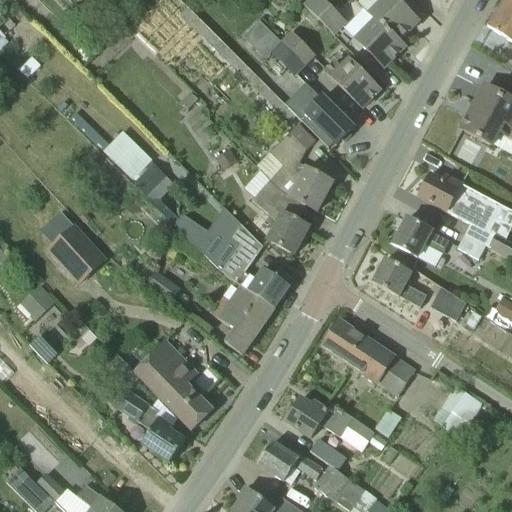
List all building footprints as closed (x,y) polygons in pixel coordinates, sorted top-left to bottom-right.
[(347,25),(321,0),(310,0),(303,7),(335,38),(347,25)] [(393,0),(383,0),(368,15),(374,21),(398,45),(418,24),(393,0)] [(511,0),(503,0),(486,27),(511,43),(511,0)] [(398,45),(374,21),(355,40),(357,42),(384,70),(404,51),(398,45)] [(92,38),(103,49),(114,38),(103,27),(92,38)] [(269,59),(273,55),(294,77),(304,67),(282,46),(265,29),(252,42),(269,59)] [(314,57),(293,35),(282,46),(304,67),(314,57)] [(350,63),(341,71),(334,65),(325,74),(362,111),(380,93),(350,63)] [(511,104),(483,89),(461,131),(494,149),(511,158),(511,155),(511,104)] [(353,131),(322,100),(305,116),(336,148),(341,143),(344,145),(351,138),(349,136),(353,131)] [(284,197),(303,207),(317,214),(332,186),(319,179),(320,177),(299,166),(306,153),(305,152),(315,144),(299,128),(270,156),(283,169),(269,184),(284,197)] [(123,132),(102,152),(132,182),(153,161),(123,132)] [(223,174),(238,165),(230,152),(215,161),(223,174)] [(133,187),(146,200),(166,180),(152,167),(133,187)] [(499,207),(445,178),(442,183),(430,177),(418,199),(484,235),(499,207)] [(266,242),(294,257),(309,231),(295,223),(303,207),(284,197),(269,184),(252,204),(276,224),(266,242)] [(407,220),(393,247),(435,270),(450,244),(407,220)] [(110,262),(76,226),(49,251),(83,287),(110,262)] [(290,289),(262,271),(255,282),(245,276),(263,250),(241,227),(232,239),(242,246),(220,275),(239,288),(274,312),(290,289)] [(511,261),(511,244),(496,236),(488,250),(511,262),(511,261)] [(484,248),(463,237),(456,249),(477,261),(484,248)] [(413,276),(386,261),(373,286),(420,311),(427,299),(407,288),(413,276)] [(137,282),(171,306),(181,293),(147,268),(137,282)] [(40,287),(20,306),(35,322),(37,320),(55,303),(40,287)] [(233,333),(224,345),(243,358),(274,312),(239,288),(217,320),(233,333)] [(441,290),(431,310),(456,325),(466,307),(441,290)] [(511,324),(511,304),(503,319),(511,324)] [(76,357),(95,335),(71,314),(52,336),(76,357)] [(339,324),(322,349),(398,400),(415,374),(339,324)] [(511,357),(511,336),(489,324),(480,339),(511,357)] [(212,414),(186,387),(197,377),(165,344),(134,374),(192,434),(212,414)] [(432,424),(462,443),(486,407),(456,387),(432,424)] [(170,434),(172,430),(156,419),(159,414),(129,394),(116,412),(151,434),(141,447),(169,466),(185,443),(170,434)] [(310,440),(319,426),(362,455),(374,436),(331,408),(327,414),(314,406),(312,409),(301,402),(286,424),(310,440)] [(338,475),(338,474),(346,462),(318,442),(310,454),(328,468),(338,475)] [(258,467),(285,484),(294,469),(316,483),(323,471),(293,452),(290,457),(272,445),(258,467)] [(337,505),(338,504),(352,485),(338,474),(338,475),(328,468),(314,490),(337,505)] [(34,511),(46,511),(54,504),(36,486),(21,471),(7,485),(34,511)] [(66,493),(47,475),(36,486),(54,504),(55,504),(56,503),(66,493)] [(338,504),(350,511),(353,511),(365,494),(352,485),(338,504)] [(117,511),(86,488),(76,499),(68,491),(66,493),(56,503),(55,504),(63,511),(117,511)] [(241,504),(234,511),(275,511),(274,511),(247,491),(238,502),(241,504)] [(388,511),(377,503),(369,511),(388,511)]
